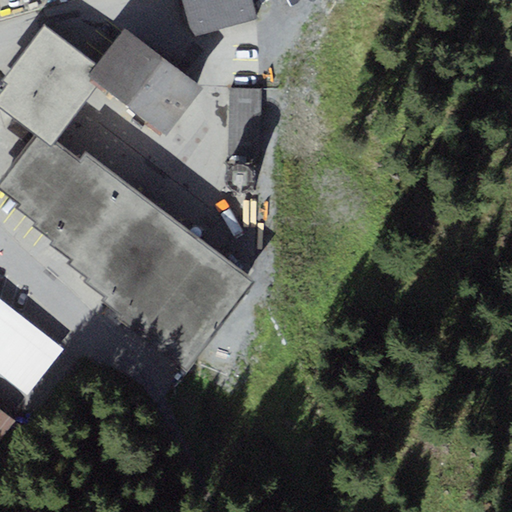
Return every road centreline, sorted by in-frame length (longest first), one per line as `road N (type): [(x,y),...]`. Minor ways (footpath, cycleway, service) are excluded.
road 1 (residential): [(0,236),(149,384)]
road 2 (track): [(149,384),(226,511)]
